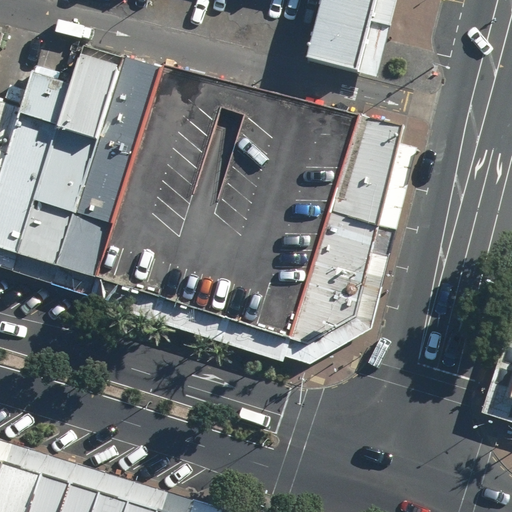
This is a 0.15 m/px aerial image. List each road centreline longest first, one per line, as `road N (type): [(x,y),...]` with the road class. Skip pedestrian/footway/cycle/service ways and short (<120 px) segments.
road 1 (tertiary): [(383,451),(502,0)]
road 2 (tertiary): [(0,325),(383,451)]
road 3 (tertiary): [(372,501),(0,385)]
road 4 (tertiary): [(383,451),(511,494)]
